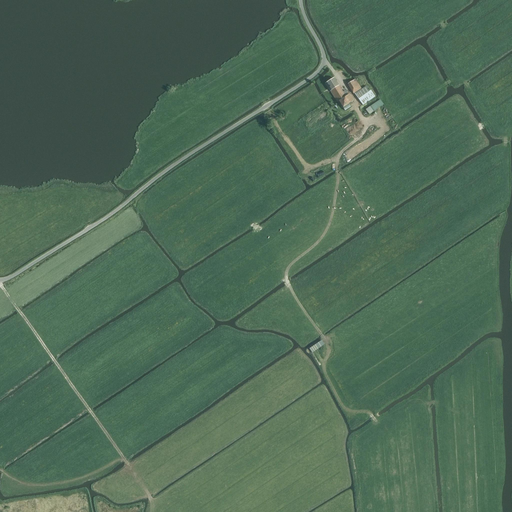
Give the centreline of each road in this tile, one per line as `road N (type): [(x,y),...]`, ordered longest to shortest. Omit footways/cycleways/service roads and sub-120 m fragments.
road 1 (unclassified): [(0,280),(317,72),(322,51),(301,0)]
road 2 (track): [(370,413),(345,408),(326,374),(327,343),(285,273),(325,234),(337,158)]
road 3 (track): [(152,511),(153,499),(0,283)]
road 4 (track): [(337,158),(366,122),(323,61)]
